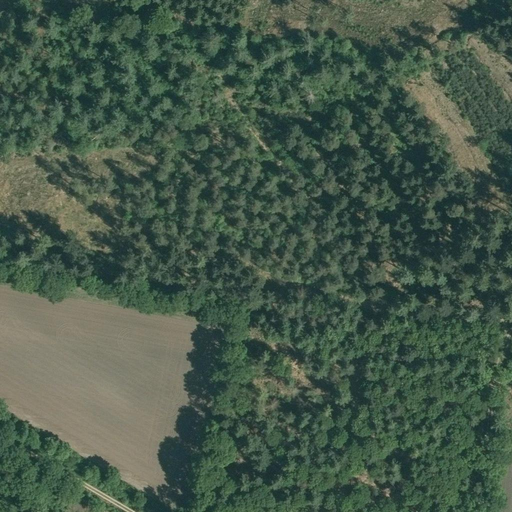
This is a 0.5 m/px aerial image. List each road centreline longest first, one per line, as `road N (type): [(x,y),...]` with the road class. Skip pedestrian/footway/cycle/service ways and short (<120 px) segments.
road 1 (track): [(511,187),(462,225),(412,245),(399,302),(504,323)]
road 2 (track): [(511,312),(501,342),(483,511)]
road 3 (track): [(127,511),(0,436)]
